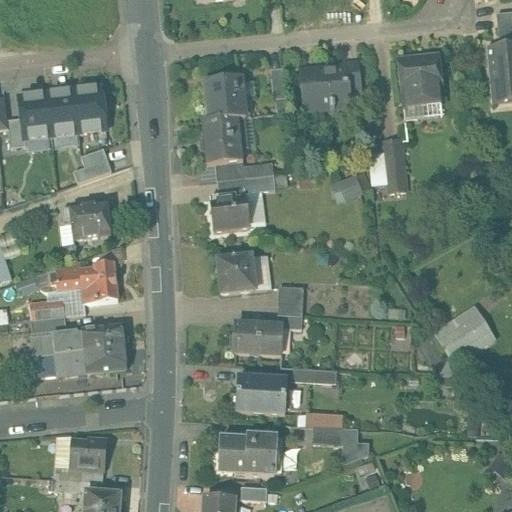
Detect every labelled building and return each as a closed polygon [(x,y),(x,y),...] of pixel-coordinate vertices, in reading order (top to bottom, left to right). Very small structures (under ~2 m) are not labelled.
[(511,15),(496,17),(498,34),(502,33),(511,32),(511,15)] [(511,32),(502,33),(504,49),(487,50),(492,107),(511,105),(511,32)] [(438,59),(398,63),(403,107),(440,103),(439,90),(441,89),(438,59)] [(358,63),(346,64),(349,93),(361,92),(358,63)] [(344,68),(302,73),(302,71),(299,71),(304,116),(306,115),(306,112),(330,110),(331,115),(334,115),(333,105),(348,104),(349,111),(351,111),(349,93),(346,64),(344,64),(344,68)] [(282,71),(270,73),(273,102),(286,101),(282,71)] [(242,84),(205,88),(209,125),(238,122),(246,121),(242,84)] [(79,137),(107,134),(102,89),(74,92),(79,137)] [(50,140),(79,137),(74,92),(46,95),(50,140)] [(22,143),(50,140),(46,95),(17,98),(22,143)] [(5,105),(0,105),(0,133),(4,133),(8,133),(8,127),(5,105)] [(209,125),(202,126),(207,171),(215,170),(242,167),(238,122),(209,125)] [(400,143),(384,145),(389,196),(406,194),(400,143)] [(85,170),(74,174),(78,186),(113,174),(105,151),(81,159),(85,170)] [(242,167),(215,170),(217,185),(243,182),(274,179),(273,167),(243,170),(242,167)] [(331,186),(338,205),(364,195),(357,176),(331,186)] [(274,179),(243,182),(245,197),(275,194),(274,179)] [(243,182),(217,185),(218,200),(245,197),(243,182)] [(218,200),(209,201),(213,236),(249,231),(245,197),(218,200)] [(106,207),(62,213),(63,223),(68,223),(68,226),(71,226),(73,244),(85,242),(86,248),(91,247),(90,242),(110,239),(110,236),(114,233),(112,224),(108,222),(106,207)] [(0,250),(0,288),(12,284),(0,250)] [(126,250),(93,262),(94,270),(113,267),(128,266),(126,250)] [(250,261),(218,265),(222,298),(254,294),(250,261)] [(94,271),(80,273),(81,279),(82,292),(84,307),(118,303),(113,267),(94,270),(94,271)] [(81,279),(48,282),(49,291),(57,290),(57,295),(82,292),(81,279)] [(304,292),(279,291),(278,318),(302,319),(304,292)] [(62,304),(36,307),(38,323),(64,320),(62,304)] [(468,314),(434,335),(454,367),(488,346),(468,314)] [(302,319),(278,318),(277,330),(282,331),(282,332),(302,333),(302,319)] [(38,323),(31,324),(32,337),(66,333),(64,320),(38,323)] [(277,330),(234,328),(233,356),(280,359),(280,357),(282,332),(282,331),(277,330)] [(76,336),(30,341),(32,361),(55,358),(55,359),(123,351),(120,330),(82,334),(83,338),(77,338),(76,336)] [(123,351),(55,359),(57,379),(87,376),(87,377),(125,373),(123,351)] [(55,359),(43,361),(45,380),(57,379),(55,359)] [(458,380),(448,364),(438,379),(458,380)] [(332,373),(292,371),(291,384),(331,386),(332,373)] [(286,383),(237,381),(235,414),(284,417),(286,383)] [(344,430),(344,415),(311,414),(310,445),(344,446),(344,460),(370,461),(371,444),(359,444),(360,430),(344,430)] [(220,459),(280,462),(280,453),(275,453),(276,441),(260,440),(260,443),(219,441),(219,456),(220,456),(220,459)] [(87,446),(70,445),(69,471),(55,470),(54,483),(59,483),(81,484),(82,473),(103,475),(104,475),(107,443),(87,442),(87,446)] [(280,462),(220,459),(219,476),(232,476),(231,478),(274,481),(274,476),(279,476),(280,462)] [(103,475),(82,473),(81,484),(102,486),(103,475)] [(54,483),(49,482),(48,494),(58,495),(59,483),(54,483)] [(81,484),(59,483),(58,495),(80,496),(81,484)] [(267,492),(241,490),(240,504),(266,506),(267,492)] [(103,497),(85,496),(84,511),(85,511),(120,511),(121,504),(119,502),(119,499),(102,498),(103,497)] [(233,511),(234,502),(204,500),(202,511),(233,511)]
